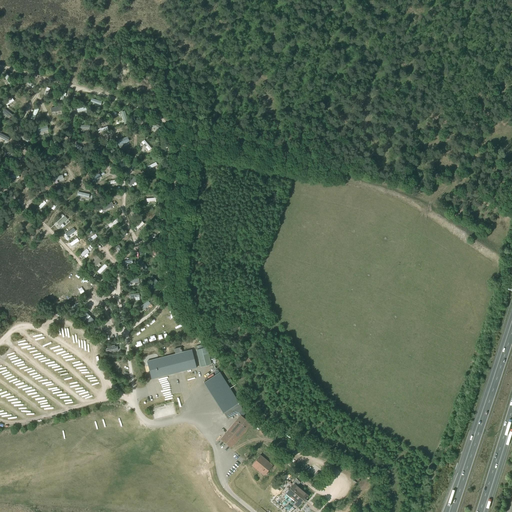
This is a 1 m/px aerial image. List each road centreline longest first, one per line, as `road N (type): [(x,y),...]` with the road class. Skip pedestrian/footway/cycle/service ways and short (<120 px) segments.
road 1 (track): [(0,66),(144,108),(175,136),(163,293),(124,332)]
road 2 (track): [(134,395),(111,288),(0,186)]
road 3 (motorway): [(511,329),(451,511)]
road 4 (track): [(114,261),(135,247),(124,218),(124,178),(134,130),(152,113)]
road 5 (track): [(227,458),(262,439),(334,469)]
